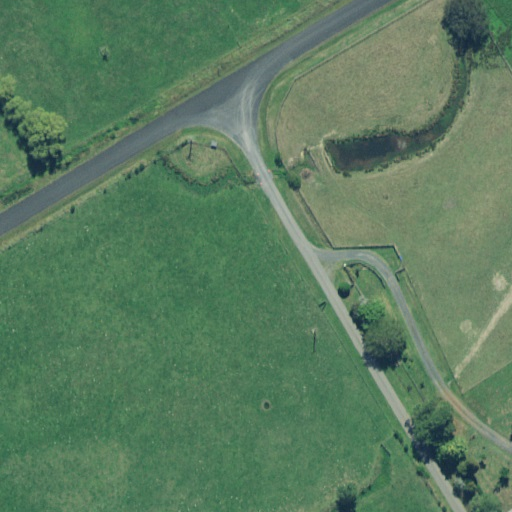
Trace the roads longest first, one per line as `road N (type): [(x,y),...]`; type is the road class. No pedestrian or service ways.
road 1 (unclassified): [(215,95),(467,511)]
road 2 (unclassified): [(0,224),(215,95)]
road 3 (unclassified): [(215,95),(377,0)]
